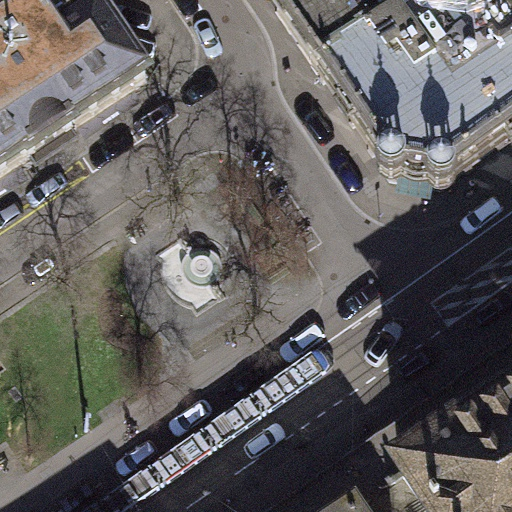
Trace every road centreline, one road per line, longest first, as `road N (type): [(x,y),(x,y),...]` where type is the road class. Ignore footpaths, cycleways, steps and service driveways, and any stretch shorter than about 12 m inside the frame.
road 1 (primary): [(367,290),(54,511)]
road 2 (unclassified): [(223,96),(0,245)]
road 3 (primary): [(205,511),(420,363)]
road 4 (residential): [(367,290),(223,96)]
road 5 (primary): [(511,188),(367,290)]
